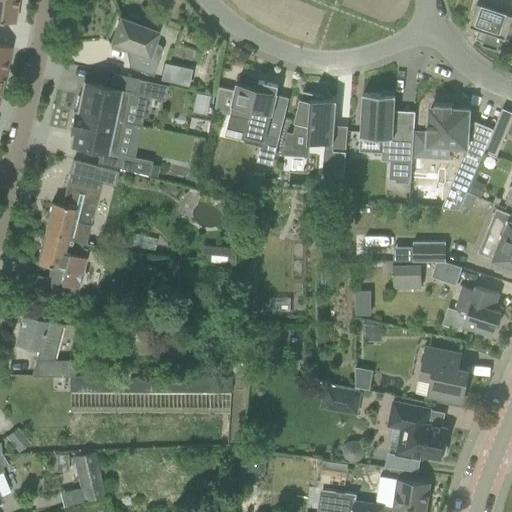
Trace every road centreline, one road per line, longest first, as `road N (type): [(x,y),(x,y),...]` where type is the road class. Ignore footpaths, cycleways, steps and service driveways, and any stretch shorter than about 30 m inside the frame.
road 1 (residential): [(431,33),(337,67),(301,63),(260,48),(203,0)]
road 2 (residential): [(0,237),(48,0)]
